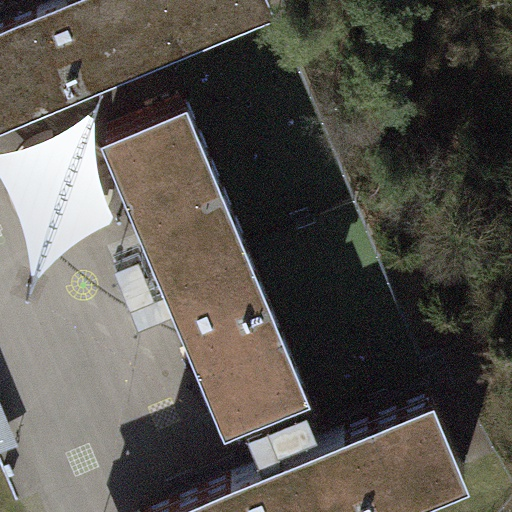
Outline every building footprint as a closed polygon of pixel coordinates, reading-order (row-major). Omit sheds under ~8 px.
[(4,0),(0,2),(0,101),(70,70),(226,0),(4,0)] [(174,74),(78,110),(121,222),(147,290),(194,414),(226,402),(289,378),(174,74)] [(147,290),(121,222),(91,232),(119,300),(147,290)] [(243,445),(131,487),(139,511),(334,511),(469,461),(435,372),(305,422),(243,445)] [(305,422),(289,378),(226,402),(243,445),(305,422)] [(0,443),(24,433),(0,379),(0,443)] [(139,511),(131,487),(76,507),(77,511),(139,511)]
